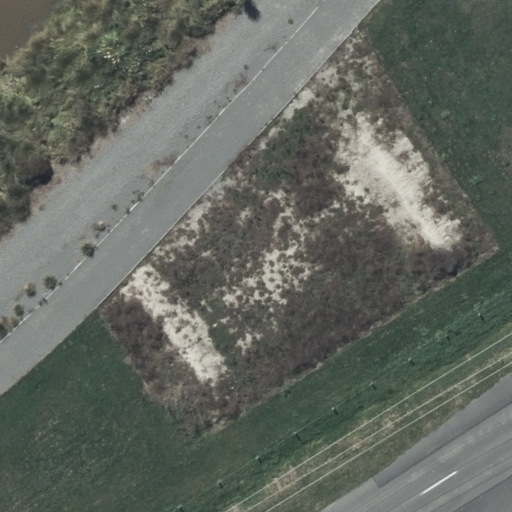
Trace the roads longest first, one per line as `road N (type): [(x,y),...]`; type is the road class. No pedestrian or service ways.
road 1 (track): [(0,277),(189,111),(295,0)]
road 2 (tertiary): [(377,511),(511,425)]
